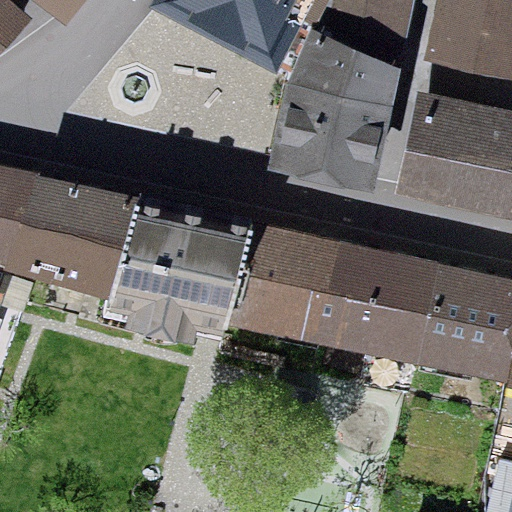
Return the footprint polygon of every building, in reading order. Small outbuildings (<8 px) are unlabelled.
[(0,0),(0,45),(31,10),(19,0),(0,0)] [(79,0),(42,0),(66,18),(79,0)] [(152,0),(149,7),(275,69),(311,0),(152,0)] [(329,0),(326,21),(404,55),(415,0),(329,0)] [(511,0),(434,0),(421,54),(511,72),(511,0)] [(311,24),(294,50),(269,159),(373,182),(401,60),(311,24)] [(511,107),(416,85),(394,187),(511,214),(511,107)] [(0,164),(0,258),(62,277),(111,287),(136,188),(0,164)] [(250,214),(136,188),(111,287),(103,316),(219,342),(225,317),(250,214)] [(339,234),(250,214),(225,317),(315,335),(339,234)] [(440,255),(339,234),(315,335),(417,358),(440,255)] [(511,346),(511,272),(440,255),(417,358),(506,376),(511,346)] [(504,511),(511,511),(511,455),(500,454),(490,510),(504,511)]
